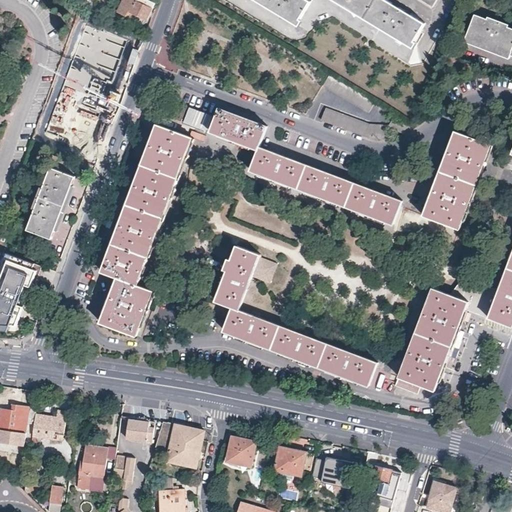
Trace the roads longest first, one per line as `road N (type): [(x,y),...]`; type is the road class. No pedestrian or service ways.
road 1 (residential): [(59,300),(101,339),(132,348),(218,340),(377,398),(433,409),(452,398),(477,330),(511,342)]
road 2 (residential): [(511,104),(462,106),(420,140),(377,153),(144,69)]
road 3 (residential): [(144,69),(59,300)]
road 4 (primary): [(430,440),(228,396)]
road 5 (primary): [(228,396),(45,367)]
